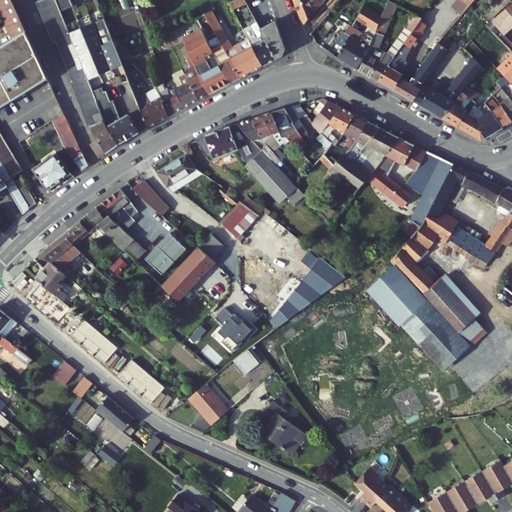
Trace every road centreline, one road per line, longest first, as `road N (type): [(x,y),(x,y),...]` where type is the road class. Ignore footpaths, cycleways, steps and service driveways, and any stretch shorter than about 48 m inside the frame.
road 1 (residential): [(0,290),(158,423),(340,511)]
road 2 (tertiary): [(309,75),(229,104),(99,179)]
road 3 (tertiary): [(309,75),(476,156),(511,152)]
road 4 (tertiary): [(0,261),(99,179)]
